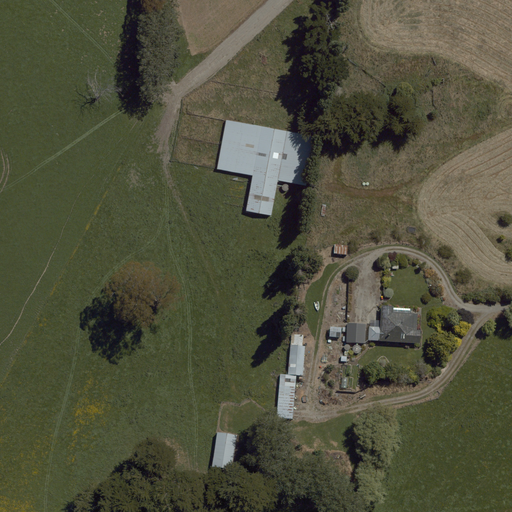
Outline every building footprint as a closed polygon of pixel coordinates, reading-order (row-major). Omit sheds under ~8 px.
[(215,170),(252,177),(246,213),(271,218),(278,181),(305,187),(315,136),(225,118),(215,170)] [(407,225),(406,233),(416,235),(417,227),(407,225)] [(346,246),(331,245),(331,256),(346,256),(346,246)] [(381,308),(380,328),(369,328),(369,344),(421,348),(421,308),(381,308)] [(366,327),(346,326),(344,345),(365,346),(366,327)] [(340,328),(329,328),(329,341),(336,341),(336,335),(340,335),(340,328)] [(257,335),(257,344),(267,343),(267,335),(257,335)] [(290,376),(278,375),(275,419),(293,420),(296,377),(302,378),(304,346),(292,345),(290,376)] [(362,376),(350,376),(350,387),(362,387),(362,376)] [(215,434),(211,469),(232,473),(236,435),(215,434)]
